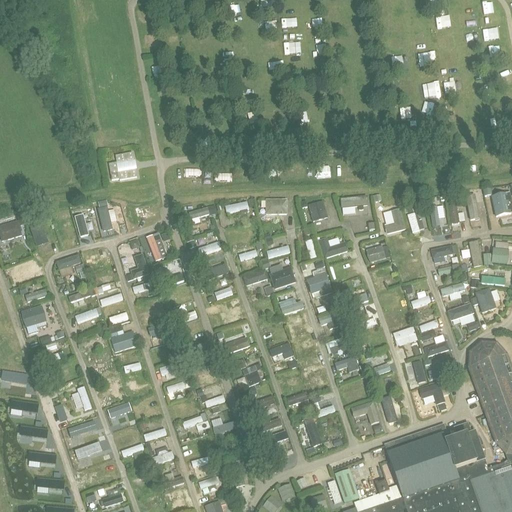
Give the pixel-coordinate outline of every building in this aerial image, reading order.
[(485,20),(496,18),(494,4),(483,5),(485,20)] [(391,31),(407,30),(406,18),(390,19),(391,31)] [(395,50),(409,48),(408,37),(394,39),(395,50)] [(424,55),(435,54),(433,38),(421,40),(424,55)] [(439,40),(442,54),(452,52),(450,38),(439,40)] [(411,69),(411,57),(402,57),(402,70),(411,69)] [(199,58),(191,62),(194,69),(202,66),(199,58)] [(419,58),(419,71),(427,71),(427,59),(419,58)] [(445,62),(446,73),(456,72),(454,61),(445,62)] [(416,97),(415,86),(405,87),(406,98),(416,97)] [(433,106),(426,108),(428,118),(435,116),(433,106)] [(177,112),(167,111),(167,121),(177,121),(177,112)] [(415,114),(403,115),(404,125),(415,125),(415,114)] [(356,138),(363,137),(362,130),(368,130),(367,116),(354,118),(356,138)] [(118,157),(120,173),(138,171),(137,155),(118,157)] [(490,189),(483,190),(484,197),(491,196),(490,189)] [(507,194),(492,197),(496,218),(511,215),(507,194)] [(470,222),(479,220),(474,196),(466,197),(470,222)] [(367,207),(366,198),(341,201),(342,210),(354,209),(358,209),(358,212),(363,211),(363,208),(367,207)] [(265,215),(286,215),(286,201),(265,201),(265,215)] [(248,210),(246,203),(225,208),(227,215),(240,212),(241,214),(247,212),(247,210),(248,210)] [(309,206),(313,222),(327,218),(323,203),(309,206)] [(456,206),(448,208),(451,226),(459,224),(456,206)] [(208,216),(216,214),(215,207),(207,209),(208,216)] [(111,230),(106,209),(96,211),(102,233),(111,230)] [(206,209),(188,214),(190,221),(208,216),(206,209)] [(435,209),(428,210),(431,230),(438,229),(435,209)] [(395,225),(385,228),(387,236),(405,231),(400,211),(392,214),(395,225)] [(420,233),(419,231),(415,215),(414,214),(407,216),(413,235),(420,233)] [(67,241),(75,238),(73,233),(69,217),(61,219),(62,221),(55,223),(60,242),(67,240),(67,241)] [(17,224),(0,228),(0,241),(1,244),(21,238),(18,227),(17,224)] [(42,226),(31,230),(36,247),(48,243),(42,226)] [(305,237),(312,236),(310,228),(303,230),(305,237)] [(158,236),(146,241),(155,264),(161,261),(167,259),(158,236)] [(129,242),(132,250),(140,248),(137,240),(129,242)] [(317,243),(322,260),(331,257),(347,252),(345,244),(329,249),(326,240),(317,243)] [(313,242),(306,244),(310,260),(317,258),(313,242)] [(221,250),(219,243),(198,250),(200,257),(221,250)] [(469,245),(474,269),(482,267),(477,243),(469,245)] [(268,260),(290,254),(288,247),(267,253),(268,260)] [(432,252),(434,260),(442,258),(453,256),(451,247),(432,252)] [(407,249),(396,253),(392,254),(394,260),(414,254),(412,248),(407,249)] [(366,253),(369,264),(384,260),(381,249),(366,253)] [(507,251),(496,250),(493,250),(491,265),(505,266),(507,252),(507,251)] [(90,264),(92,271),(109,265),(107,258),(106,259),(105,252),(88,257),(90,264)] [(257,257),(255,252),(239,257),(241,262),(257,257)] [(135,258),(138,270),(131,272),(132,274),(134,280),(141,278),(148,276),(142,255),(135,258)] [(58,272),(70,268),(80,265),(78,257),(55,264),(57,272),(58,272)] [(82,265),(74,268),(76,275),(79,273),(81,280),(86,279),(82,265)] [(207,272),(210,280),(228,274),(225,265),(207,272)] [(290,269),(282,272),(280,266),(269,270),(271,275),(270,276),(275,290),(295,283),(290,269)] [(376,279),(391,273),(389,267),(373,273),(376,279)] [(451,268),(438,271),(440,278),(443,277),(453,275),(453,276),(459,274),(457,267),(451,269),(451,268)] [(23,277),(27,287),(44,280),(40,270),(23,277)] [(418,274),(410,276),(409,271),(400,273),(401,278),(403,284),(419,279),(418,274)] [(245,288),(268,281),(265,272),(243,279),(245,288)] [(126,277),(127,282),(134,280),(132,274),(126,277)] [(181,275),(157,283),(159,289),(183,282),(181,275)] [(326,275),(314,279),(307,282),(311,294),(319,291),(321,298),(332,294),(326,275)] [(504,287),(504,280),(482,278),(482,285),(504,287)] [(188,281),(176,285),(177,290),(189,286),(188,281)] [(153,282),(133,288),(134,294),(155,288),(153,282)] [(449,296),(459,293),(465,291),(462,284),(441,291),(443,298),(449,296)] [(229,289),(214,294),(217,302),(232,296),(229,289)] [(70,298),(73,304),(90,298),(95,296),(93,290),(70,298)] [(45,291),(44,292),(36,294),(24,298),(26,304),(47,298),(45,291)] [(475,295),(482,314),(495,310),(488,291),(475,295)] [(122,301),(120,295),(100,302),(102,307),(122,301)] [(190,302),(188,296),(170,302),(172,308),(190,302)] [(428,297),(410,303),(413,309),(430,303),(428,297)] [(142,313),(161,308),(161,307),(164,306),(162,300),(141,306),(142,313)] [(301,303),(280,310),(282,317),(303,310),(301,303)] [(459,320),(472,316),(473,315),(470,306),(448,313),(452,323),(459,320)] [(98,317),(95,310),(74,318),(77,325),(98,317)] [(389,321),(406,316),(404,310),(387,315),(389,321)] [(194,313),(179,318),(181,324),(196,319),(194,313)] [(328,325),(337,322),(344,320),(341,313),(319,321),(322,327),(328,325)] [(111,325),(128,320),(125,314),(109,319),(111,325)] [(292,328),(297,326),(295,318),(289,320),(292,328)] [(374,320),(368,321),(357,325),(359,331),(376,326),(374,320)] [(419,328),(421,333),(438,327),(435,321),(419,328)] [(269,334),(283,331),(282,323),(268,326),(269,334)] [(151,338),(170,332),(168,324),(148,330),(151,338)] [(307,335),(305,329),(304,324),(290,328),(292,333),(290,334),(292,340),(307,335)] [(49,325),(30,333),(32,339),(52,332),(49,325)] [(110,340),(111,340),(124,336),(121,326),(107,330),(110,340)] [(343,335),(349,333),(346,326),(340,328),(343,335)] [(396,343),(415,336),(412,328),(393,335),(396,343)] [(200,330),(185,336),(187,342),(203,337),(200,330)] [(97,334),(99,339),(106,336),(103,331),(97,334)] [(419,336),(422,342),(431,339),(430,339),(436,337),(434,331),(428,333),(419,336)] [(137,347),(132,333),(111,340),(115,354),(137,347)] [(330,351),(350,344),(348,337),(328,344),(330,351)] [(246,339),(223,347),(226,356),(249,348),(246,339)] [(449,351),(446,343),(425,350),(428,359),(449,351)] [(288,344),(269,352),(271,359),(283,355),(285,360),(293,356),(288,344)] [(384,446),(398,487),(388,490),(385,482),(375,485),(379,495),(369,499),(373,510),(366,511),(356,511),(355,509),(347,511),(511,511),(511,379),(503,357),(503,356),(502,354),(502,353),(501,352),(500,351),(499,350),(498,349),(497,348),(496,348),(495,347),(494,346),(493,346),(492,346),(491,345),(489,345),(488,345),(487,345),(486,345),(485,345),(484,345),(482,346),(481,346),(480,346),(479,347),(478,347),(477,348),(476,349),(475,349),(474,350),(474,351),(473,352),(472,353),(472,354),(471,355),(471,356),(470,357),(470,358),(470,360),(470,361),(470,362),(470,363),(470,364),(470,365),(470,367),(471,368),(471,369),(482,398),(480,398),(486,415),(488,414),(500,444),(501,445),(501,446),(502,447),(505,464),(478,473),(474,464),(484,460),(475,433),(471,434),(467,425),(454,429),(457,439),(445,443),(442,435),(446,433),(444,426),(439,428),(439,427),(384,446)] [(162,356),(169,354),(177,352),(175,346),(155,351),(156,358),(162,356)] [(412,349),(415,357),(421,355),(418,347),(412,349)] [(184,350),(187,356),(193,354),(191,348),(184,350)] [(62,353),(46,359),(48,364),(64,359),(62,353)] [(188,363),(190,370),(211,362),(208,355),(188,363)] [(360,371),(358,365),(355,358),(335,365),(338,372),(347,369),(349,375),(360,371)] [(245,371),(251,369),(248,360),(242,363),(245,371)] [(130,365),(134,376),(145,372),(142,361),(130,365)] [(161,377),(183,371),(180,363),(159,370),(161,377)] [(407,377),(426,371),(424,364),(405,370),(407,377)] [(370,371),(373,378),(390,372),(388,365),(370,371)] [(321,367),(306,372),(308,378),(323,374),(321,367)] [(296,378),(294,371),(279,377),(281,383),(296,378)] [(244,377),(248,388),(261,383),(256,372),(244,377)] [(54,380),(56,387),(72,381),(69,375),(61,378),(60,373),(54,375),(55,380),(54,380)] [(219,383),(216,374),(193,382),(196,391),(219,383)] [(341,389),(343,395),(364,387),(362,381),(341,389)] [(183,383),(166,389),(168,394),(185,389),(183,383)] [(310,395),(328,390),(326,383),(308,389),(310,395)] [(146,386),(129,391),(131,397),(148,392),(146,386)] [(422,400),(433,396),(435,403),(436,406),(445,403),(443,399),(439,387),(439,386),(419,392),(422,400)] [(78,393),(71,395),(76,410),(83,408),(84,412),(91,410),(84,388),(77,390),(78,393)] [(310,408),(308,402),(309,401),(306,394),(287,400),(289,408),(301,404),(303,410),(310,408)] [(222,397),(205,403),(207,409),(224,403),(222,397)] [(256,411),(275,405),(272,398),(253,404),(256,411)] [(390,399),(380,402),(387,425),(396,422),(390,399)] [(60,422),(68,419),(63,405),(56,407),(60,422)] [(128,416),(124,405),(108,411),(110,417),(118,414),(119,418),(128,416)] [(367,416),(370,425),(379,422),(373,405),(350,412),(353,420),(367,416)] [(316,412),(318,418),(334,413),(332,407),(316,412)] [(215,409),(209,411),(211,417),(217,415),(215,409)] [(196,426),(198,433),(209,429),(207,423),(203,424),(201,418),(201,417),(182,424),(184,431),(196,426)] [(313,419),(305,422),(314,448),(322,445),(315,425),(313,419)] [(260,427),(262,434),(281,427),(279,420),(260,427)] [(233,423),(214,429),(216,435),(235,430),(233,423)] [(83,425),(64,431),(66,437),(85,431),(83,425)] [(135,432),(134,428),(133,425),(114,432),(116,439),(135,432)] [(368,442),(377,439),(372,425),(363,428),(368,442)] [(166,436),(164,430),(144,436),(146,442),(166,436)] [(184,444),(186,451),(202,445),(206,444),(204,438),(200,440),(200,439),(184,444)] [(288,445),(280,448),(278,443),(267,447),(269,452),(271,459),(290,452),(288,445)] [(55,444),(36,449),(39,458),(49,456),(49,455),(57,453),(55,444)] [(144,451),(142,445),(122,452),(124,458),(144,451)] [(224,453),(226,459),(241,454),(239,448),(224,453)] [(151,459),(154,466),(174,459),(171,452),(151,459)] [(104,453),(89,459),(84,461),(86,467),(91,465),(106,459),(104,453)] [(211,464),(209,458),(192,463),(194,469),(211,464)] [(55,473),(64,471),(61,461),(53,464),(55,473)] [(238,463),(229,465),(236,488),(245,486),(238,463)] [(51,465),(43,468),(44,473),(53,471),(51,465)] [(132,481),(137,479),(148,475),(149,475),(147,469),(130,475),(132,481)] [(325,471),(305,476),(307,487),(328,482),(325,471)] [(344,504),(359,499),(349,471),(334,476),(344,504)] [(95,481),(97,487),(114,481),(112,475),(95,481)] [(181,478),(161,484),(163,491),(183,485),(181,478)] [(200,491),(216,486),(214,479),(198,484),(200,491)] [(53,497),(71,490),(68,483),(50,489),(53,497)] [(122,503),(120,496),(103,502),(105,508),(122,503)] [(164,506),(160,496),(150,500),(141,503),(144,511),(154,511),(155,511),(154,509),(164,506)] [(75,503),(57,507),(58,511),(75,511),(78,511),(75,503)] [(205,507),(206,511),(221,511),(219,503),(205,507)]
